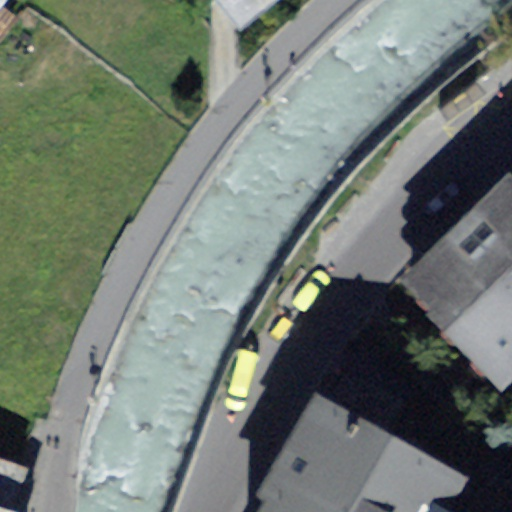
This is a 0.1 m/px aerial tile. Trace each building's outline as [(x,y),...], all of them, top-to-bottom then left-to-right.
[(235,0),(242,13),(266,0),(235,0)] [(386,281),(491,386),(511,364),(511,186),(496,171),(386,281)] [(391,511),(423,453),(305,391),(240,511),(391,511)] [(0,510),(11,484),(0,480),(0,510)] [(431,511),(404,498),(397,511),(431,511)]
